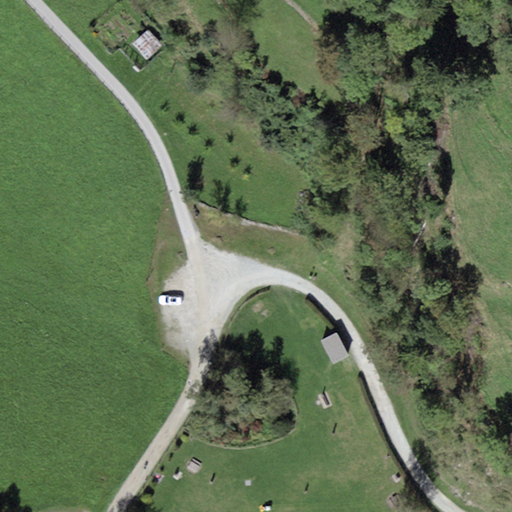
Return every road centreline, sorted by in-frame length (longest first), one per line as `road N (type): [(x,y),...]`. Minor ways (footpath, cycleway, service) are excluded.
road 1 (track): [(453,511),(416,474),(357,334),(331,302),(297,281),(203,275)]
road 2 (track): [(203,275),(141,115),(31,0)]
road 3 (track): [(120,511),(193,393),(206,334),(203,275)]
